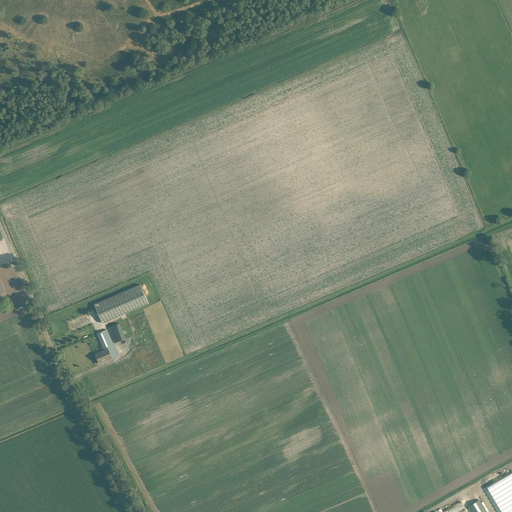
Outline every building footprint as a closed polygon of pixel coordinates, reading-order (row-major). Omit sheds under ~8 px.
[(140,284),(94,304),(102,323),(148,303),(140,284)] [(109,327),(114,343),(125,339),(120,323),(109,327)] [(95,354),(99,363),(112,358),(118,355),(107,329),(97,334),(104,350),(95,354)] [(511,511),(511,472),(487,487),(501,511),(511,511)] [(456,499),(444,506),(446,508),(458,501),(456,499)] [(468,506),(471,511),(486,511),(480,500),(468,506)] [(466,511),(462,502),(441,511),(466,511)]
